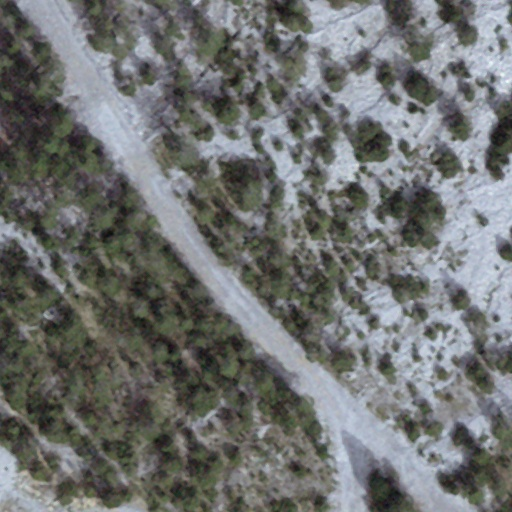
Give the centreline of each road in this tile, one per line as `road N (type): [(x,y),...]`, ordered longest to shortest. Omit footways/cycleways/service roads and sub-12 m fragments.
road 1 (track): [(48,0),(186,227),(313,383),(357,487),(356,511)]
road 2 (track): [(313,383),(447,511)]
